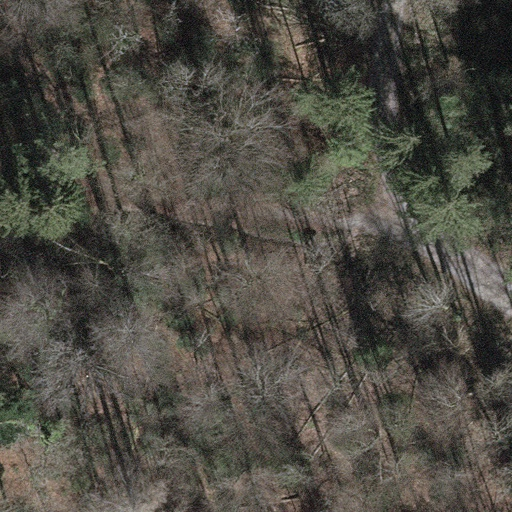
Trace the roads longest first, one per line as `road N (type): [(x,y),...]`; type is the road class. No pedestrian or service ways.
road 1 (track): [(376,224),(0,175)]
road 2 (track): [(386,0),(370,71),(376,224)]
road 3 (track): [(376,224),(450,248),(511,291)]
